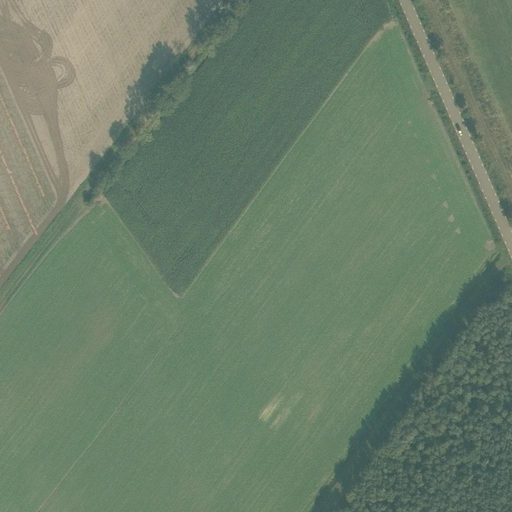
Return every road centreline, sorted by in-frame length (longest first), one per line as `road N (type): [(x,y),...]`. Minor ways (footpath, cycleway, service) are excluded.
road 1 (track): [(0,306),(239,0)]
road 2 (track): [(511,254),(327,511)]
road 3 (unclassified): [(511,240),(405,0)]
